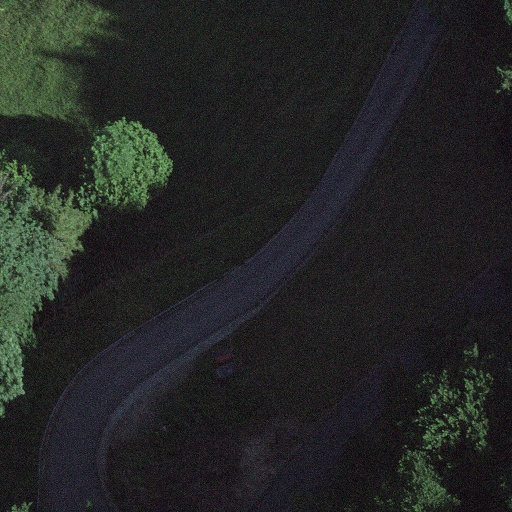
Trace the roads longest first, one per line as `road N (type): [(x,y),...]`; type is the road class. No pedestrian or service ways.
road 1 (unclassified): [(445,0),(414,62),(361,125),(112,388),(78,443),(75,511)]
road 2 (unclassified): [(399,511),(511,392)]
